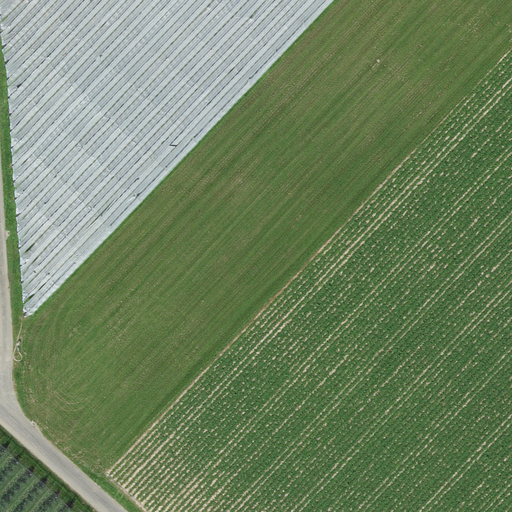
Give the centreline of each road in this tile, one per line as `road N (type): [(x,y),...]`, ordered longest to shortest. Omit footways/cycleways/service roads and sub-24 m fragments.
road 1 (track): [(0,235),(0,389)]
road 2 (unclassified): [(0,414),(111,511)]
